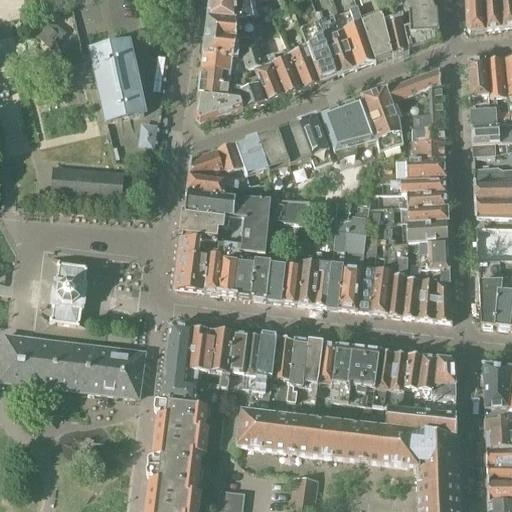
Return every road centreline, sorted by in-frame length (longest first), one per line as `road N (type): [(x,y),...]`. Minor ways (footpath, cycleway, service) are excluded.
road 1 (residential): [(156,308),(466,347)]
road 2 (residential): [(453,50),(173,154)]
road 3 (residential): [(466,347),(453,50)]
road 4 (residential): [(163,254),(31,237),(25,292),(0,289)]
road 5 (residential): [(134,511),(156,308)]
road 6 (residential): [(474,511),(466,347)]
road 7 (residential): [(197,0),(173,154)]
